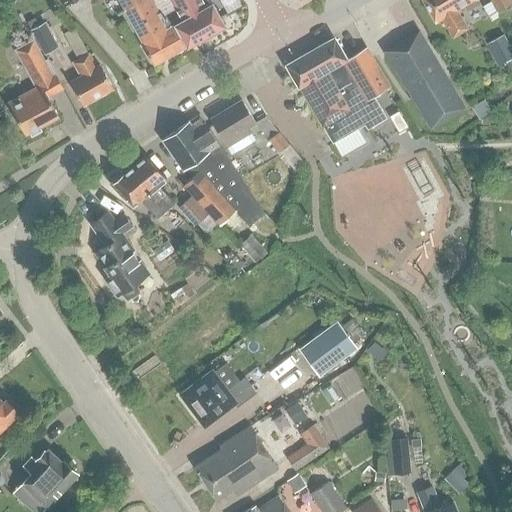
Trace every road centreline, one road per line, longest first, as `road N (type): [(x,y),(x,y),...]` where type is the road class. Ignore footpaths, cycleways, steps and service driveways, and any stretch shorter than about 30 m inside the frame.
road 1 (tertiary): [(24,253),(60,171),(243,53),(285,39)]
road 2 (tertiary): [(175,511),(42,321),(24,253)]
